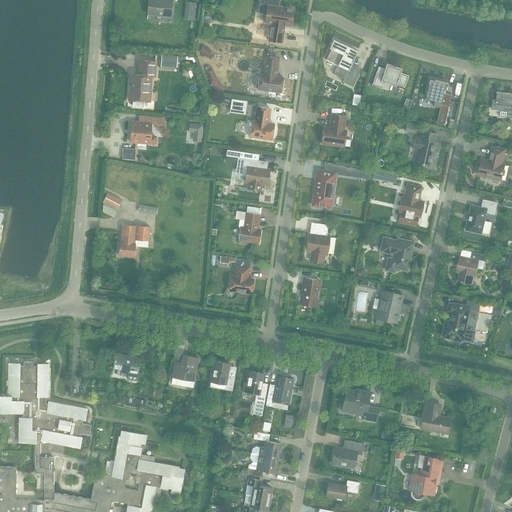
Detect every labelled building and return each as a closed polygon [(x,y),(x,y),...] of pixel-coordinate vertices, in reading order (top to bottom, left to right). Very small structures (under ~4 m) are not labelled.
[(174,0),(148,0),(147,14),(170,16),(171,1),(174,1),(174,0)] [(284,26),(290,26),(293,9),(278,6),(278,0),(259,0),(258,13),(266,14),(264,23),(270,23),(268,40),(282,42),(284,26)] [(193,20),(194,3),(186,2),(184,20),(193,20)] [(206,40),(201,45),(209,52),(214,47),(206,40)] [(357,52),(357,51),(333,40),(332,40),(333,40),(329,48),(334,51),(329,61),(325,59),(325,60),(337,65),(333,74),(343,79),(342,82),(352,86),(358,74),(352,71),(350,66),(357,52)] [(180,51),(163,50),(162,60),(180,61),(180,51)] [(283,77),(276,76),(279,58),(265,56),(263,74),(259,74),(257,90),(280,93),(283,77)] [(206,61),(212,77),(219,75),(213,59),(206,61)] [(139,61),(138,75),(133,74),(132,86),(130,86),(129,100),(135,100),(135,103),(136,104),(141,104),(143,103),(144,91),(148,92),(150,90),(150,85),(149,83),(149,76),(154,76),(155,62),(139,61)] [(404,87),(408,76),(400,73),(401,69),(386,63),(386,64),(383,74),(376,71),(372,85),(387,90),(390,84),(395,86),(396,84),(404,87)] [(446,87),(447,83),(434,80),(434,81),(430,80),(425,99),(434,101),(433,106),(440,107),(441,105),(448,107),(451,95),(444,93),(446,86),(446,87)] [(354,98),(362,99),(362,88),(355,88),(354,98)] [(511,94),(510,95),(510,93),(497,92),(496,100),(493,100),(492,109),(500,110),(499,116),(511,117),(511,94)] [(274,124),(268,123),(270,109),(256,107),(254,121),(251,121),(249,137),(271,140),(274,124)] [(346,131),(343,130),(345,116),(332,114),(329,128),(323,128),(321,143),(343,147),(346,131)] [(156,127),(164,128),(164,117),(139,115),(138,122),(131,122),(130,142),(155,143),(155,136),(150,136),(150,123),(156,123),(156,127)] [(436,142),(434,142),(436,134),(421,131),(420,137),(415,136),(412,148),(418,150),(417,154),(416,154),(414,163),(429,166),(432,152),(434,152),(436,142)] [(505,165),(502,164),(505,149),(492,146),(489,161),(482,159),(478,175),(492,178),(491,180),(493,182),(497,183),(500,182),(500,180),(501,180),(505,165)] [(261,184),(267,185),(269,169),(257,168),(258,160),(238,157),(235,174),(245,175),(244,182),(248,182),(247,189),(260,191),(261,184)] [(379,167),(376,177),(388,180),(391,171),(379,167)] [(328,207),(330,206),(335,173),(317,170),(316,180),(317,180),(315,194),(314,194),(312,204),(314,205),(328,207)] [(401,197),(398,212),(400,212),(405,214),(403,222),(402,222),(402,223),(415,226),(418,217),(419,217),(423,202),(418,200),(421,187),(407,184),(404,197),(401,197)] [(104,212),(115,217),(123,201),(109,193),(104,202),(104,212)] [(486,212),(494,214),(497,203),(483,200),(482,208),(471,205),(466,230),(481,233),(486,212)] [(238,240),(258,243),(260,230),(257,229),(259,214),(236,211),(235,218),(239,219),(238,227),(240,227),(238,240)] [(329,237),(326,237),(328,225),(321,224),(319,236),(308,234),(306,250),(312,251),(310,261),(323,263),(323,262),(321,262),(323,252),(327,253),(329,237)] [(135,241),(149,242),(151,228),(123,225),(121,244),(119,244),(118,257),(135,259),(136,245),(135,245),(135,241)] [(397,239),(397,241),(383,238),(381,248),(394,251),(393,259),(388,258),(385,270),(394,272),(395,268),(407,270),(413,242),(397,239)] [(479,260),(486,261),(487,255),(472,252),(470,259),(460,256),(457,270),(460,271),(458,281),(471,284),(473,274),(475,275),(479,260)] [(253,279),(247,278),(248,267),(235,265),(233,276),(231,276),(229,290),(251,293),(253,279)] [(316,306),(315,306),(319,280),(304,278),(301,295),(300,294),(299,304),(316,306)] [(376,318),(396,323),(402,295),(382,291),(382,293),(380,293),(379,298),(380,299),(378,310),(376,311),(375,315),(376,316),(376,318)] [(445,325),(442,336),(444,337),(446,339),(448,339),(450,340),(452,339),(452,338),(462,341),(462,340),(472,342),(475,332),(464,330),(469,309),(500,315),(503,306),(494,304),(493,306),(468,300),(466,306),(454,304),(449,303),(448,311),(452,312),(449,326),(445,325)] [(126,378),(135,380),(140,357),(116,353),(114,359),(112,368),(122,369),(121,372),(127,373),(126,378)] [(171,376),(194,381),(198,357),(182,354),(181,363),(174,362),(171,376)] [(224,389),(231,390),(234,377),(227,375),(229,363),(213,360),(209,381),(225,384),(224,389)] [(72,405),(62,404),(62,405),(56,404),(57,403),(47,401),(47,403),(45,403),(45,397),(47,397),(48,378),(46,378),(46,373),(48,373),(48,363),(36,363),(36,365),(32,365),(33,361),(23,361),(23,365),(19,365),(19,363),(8,363),(7,372),(9,372),(9,378),(7,378),(7,396),(0,395),(0,408),(10,409),(10,413),(22,413),(22,417),(18,417),(18,430),(22,430),(22,443),(34,443),(34,472),(43,474),(43,499),(15,499),(15,466),(0,466),(0,511),(43,511),(44,511),(48,511),(47,511),(149,511),(150,510),(151,510),(153,501),(157,502),(159,488),(166,489),(167,487),(171,488),(170,492),(179,494),(184,468),(178,467),(178,466),(159,463),(159,464),(153,463),(154,456),(140,454),(141,447),(140,447),(140,443),(144,444),(146,435),(120,430),(119,436),(118,436),(114,455),(116,455),(115,461),(110,460),(107,475),(95,472),(90,498),(53,491),(53,457),(39,457),(39,440),(79,448),(81,436),(79,436),(80,432),(88,434),(90,424),(82,423),(82,419),(85,420),(87,408),(77,406),(77,408),(71,407),(72,405)] [(266,387),(260,386),(262,373),(249,371),(247,382),(243,382),(242,391),(255,394),(254,402),(254,404),(253,405),(252,408),(253,410),(252,413),(261,415),(266,387)] [(272,399),(288,402),(292,378),(276,375),(273,394),(267,393),(265,405),(271,406),(272,399)] [(361,390),(360,393),(355,392),(355,390),(345,389),(343,401),(345,402),(344,408),(352,409),(352,412),(364,415),(364,419),(376,421),(378,408),(367,406),(369,391),(361,390)] [(449,418),(438,416),(440,404),(426,402),(424,414),(422,413),(420,428),(447,433),(449,418)] [(263,414),(263,422),(270,423),(271,415),(263,414)] [(251,453),(278,458),(280,443),(268,441),(269,434),(254,431),(252,438),(264,440),(262,447),(259,446),(259,447),(255,446),(252,448),(251,453)] [(355,453),(361,454),(363,442),(348,440),(346,448),(334,446),(331,464),(350,467),(351,459),(354,459),(355,453)] [(275,472),(278,458),(251,453),(250,457),(253,461),(247,465),(246,474),(261,477),(263,470),(275,472)] [(436,479),(438,479),(442,459),(420,455),(418,466),(421,467),(419,475),(412,474),(409,490),(412,491),(412,494),(413,496),(415,498),(418,498),(421,498),(422,495),(423,493),(424,493),(424,492),(433,494),(436,479)] [(250,495),(270,499),(272,488),(259,486),(260,479),(248,477),(246,484),(252,485),(250,495)] [(345,491),(357,493),(359,482),(346,479),(345,485),(328,482),(326,496),(344,499),(345,491)] [(270,499),(250,495),(245,494),(243,505),(241,511),(245,511),(253,511),(254,508),(268,510),(270,499)]
